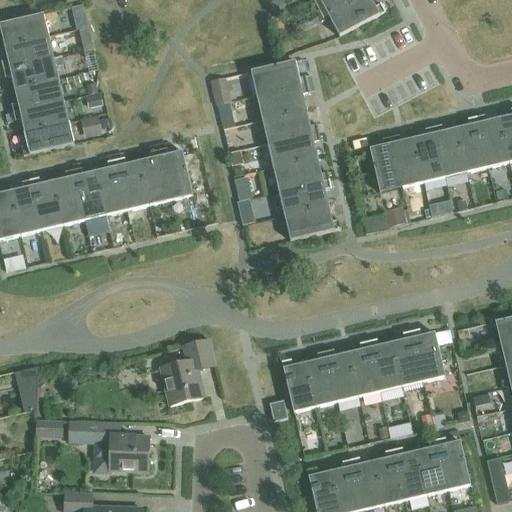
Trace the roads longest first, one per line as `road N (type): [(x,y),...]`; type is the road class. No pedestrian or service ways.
road 1 (residential): [(203,511),(205,443),(239,436),(252,444),(268,511)]
road 2 (residential): [(422,0),(456,63),(475,81),(511,72)]
